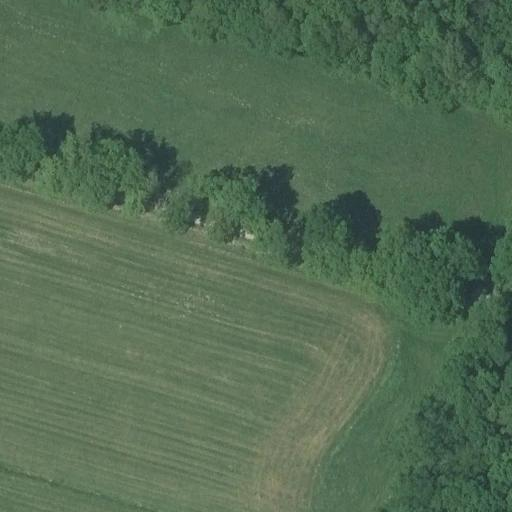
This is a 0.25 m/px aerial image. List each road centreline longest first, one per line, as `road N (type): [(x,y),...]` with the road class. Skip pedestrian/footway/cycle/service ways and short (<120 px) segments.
road 1 (track): [(0,161),(511,310)]
road 2 (track): [(511,322),(416,511)]
